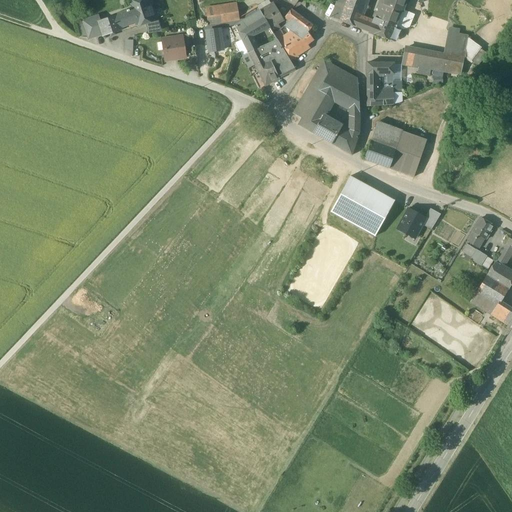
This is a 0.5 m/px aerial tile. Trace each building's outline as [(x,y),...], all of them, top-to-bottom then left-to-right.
[(156,19),(149,0),(144,2),(146,7),(148,6),(153,20),(156,19)] [(337,0),(331,18),(361,30),(365,21),(360,19),(366,0),(337,0)] [(406,0),(385,0),(383,5),(401,12),(402,10),(406,0)] [(146,7),(144,2),(130,6),(132,11),(117,16),(122,31),(145,24),(158,20),(157,19),(156,19),(153,20),(148,6),(146,7)] [(235,3),(206,8),(209,25),(238,21),(235,3)] [(273,4),(260,12),(269,28),(272,25),(282,19),(273,4)] [(383,5),(380,4),(372,23),(368,33),(390,41),(392,35),(396,27),(401,12),(383,5)] [(401,12),(396,27),(400,29),(402,30),(410,28),(414,15),(402,10),(401,12)] [(312,26),(291,11),(286,17),(291,21),(307,33),(312,26)] [(260,12),(235,27),(242,41),(252,37),(269,28),(260,12)] [(98,22),(102,35),(103,37),(122,31),(117,16),(98,22)] [(97,17),(83,21),(89,39),(102,35),(98,22),(97,17)] [(158,20),(145,24),(148,34),(161,32),(158,20)] [(311,37),(307,33),(291,21),(284,27),(290,32),(307,44),(312,40),(311,37)] [(372,23),(365,21),(361,30),(368,33),(372,23)] [(312,26),(307,33),(311,37),(317,30),(312,26)] [(459,30),(449,28),(446,45),(466,49),(468,37),(459,35),(459,30)] [(220,30),(207,32),(209,52),(223,51),(220,30)] [(290,32),(283,36),(278,31),(273,34),(274,35),(282,48),(283,50),(284,49),(291,60),(297,56),(309,48),(307,44),(290,32)] [(274,35),(265,40),(268,44),(277,40),(274,35)] [(252,37),(242,41),(248,53),(258,49),(252,37)] [(181,40),(172,41),(172,38),(162,40),(165,61),(189,57),(188,47),(182,48),(181,40)] [(125,50),(134,50),(134,40),(125,40),(125,50)] [(277,40),(268,44),(272,53),(282,48),(277,40)] [(444,56),(425,53),(422,68),(431,70),(460,75),(466,49),(446,45),(444,56)] [(195,46),(188,47),(189,57),(190,64),(197,63),(195,51),(195,46)] [(258,49),(248,53),(252,61),(267,53),(263,46),(258,49)] [(282,48),(272,53),(283,77),(295,71),(283,50),(282,48)] [(425,53),(405,49),(401,64),(418,67),(422,68),(425,53)] [(267,53),(252,61),(255,67),(256,69),(258,74),(265,87),(279,79),(267,53)] [(297,56),(291,60),(294,65),(300,61),(297,56)] [(305,94),(293,114),(302,119),(327,75),(358,91),(357,80),(324,61),(304,94),(305,94)] [(393,64),(367,64),(367,95),(378,95),(378,89),(378,74),(381,74),(386,74),(393,74),(393,64)] [(422,68),(418,67),(417,74),(430,76),(431,70),(422,68)] [(348,110),(348,132),(339,149),(351,155),(359,134),(360,119),(358,91),(327,75),(302,119),(298,126),(312,133),(322,117),(323,117),(333,100),(348,110)] [(378,95),(367,95),(367,107),(393,105),(393,89),(387,89),(387,92),(387,95),(383,95),(378,95)] [(323,117),(322,117),(312,133),(332,144),(341,128),(323,117)] [(402,132),(377,123),(370,142),(395,151),(402,132)] [(341,128),(332,144),(339,149),(348,132),(341,128)] [(395,151),(388,169),(411,178),(424,140),(402,132),(395,151)] [(395,151),(370,142),(363,160),(388,169),(395,151)] [(394,201),(350,177),(330,212),(375,237),(394,201)] [(426,218),(408,209),(397,229),(415,239),(422,225),(426,218)] [(426,218),(422,225),(431,230),(439,215),(430,210),(426,218)] [(480,218),(467,242),(478,249),(483,239),(485,240),(494,226),(480,218)] [(511,235),(499,254),(500,254),(494,263),(500,267),(511,247),(511,248),(511,235)] [(476,250),(466,245),(462,252),(471,258),(476,250)] [(487,257),(476,250),(471,258),(470,260),(481,266),(487,257)] [(511,274),(500,267),(494,263),(486,276),(508,290),(511,285),(511,283),(511,274)] [(508,290),(486,276),(477,292),(484,296),(497,305),(498,306),(500,302),(508,290)] [(484,296),(477,292),(470,302),(478,307),(484,296)] [(497,305),(484,296),(478,307),(491,315),(497,305)] [(511,325),(511,309),(500,302),(498,306),(497,305),(491,315),(511,328),(511,325)]
